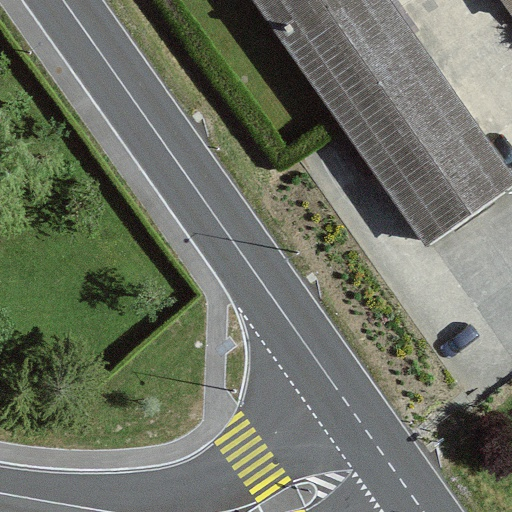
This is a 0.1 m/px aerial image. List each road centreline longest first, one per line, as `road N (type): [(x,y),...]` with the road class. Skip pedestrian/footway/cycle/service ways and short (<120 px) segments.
road 1 (secondary): [(58,0),(383,458)]
road 2 (tertiary): [(383,458),(265,511)]
